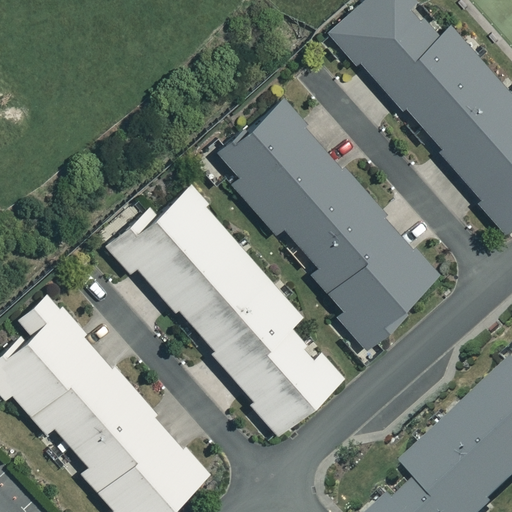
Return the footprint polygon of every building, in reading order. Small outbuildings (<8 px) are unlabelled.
[(409,0),(408,0),(353,0),(322,26),(393,110),(397,106),(497,224),(511,211),(511,104),(443,22),(429,33),(405,4),(409,0)] [(429,272),(273,96),(210,151),(231,175),(224,181),(269,231),(275,226),(310,265),(303,271),(336,309),(330,314),(358,346),(400,309),(394,303),(429,272)] [(293,314),(178,179),(100,245),(122,271),(129,265),(166,308),(168,306),(245,397),(242,400),(268,431),(332,376),(285,320),(293,314)] [(201,469),(40,288),(10,315),(20,327),(0,344),(0,394),(4,391),(38,430),(43,426),(78,465),(73,470),(105,506),(99,511),(166,511),(170,509),(164,502),(201,469)] [(477,511),(511,481),(511,359),(399,460),(411,473),(367,511),(477,511)]
